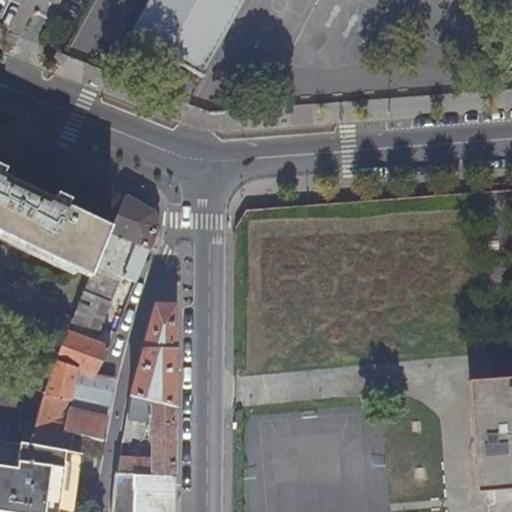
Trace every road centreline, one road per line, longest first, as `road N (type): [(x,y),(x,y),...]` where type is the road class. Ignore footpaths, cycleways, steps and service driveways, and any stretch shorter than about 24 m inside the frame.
road 1 (residential): [(100,511),(126,377),(163,253),(182,221),(209,210)]
road 2 (unclassified): [(511,141),(208,162)]
road 3 (residential): [(209,210),(207,511)]
road 4 (residential): [(208,162),(0,84)]
